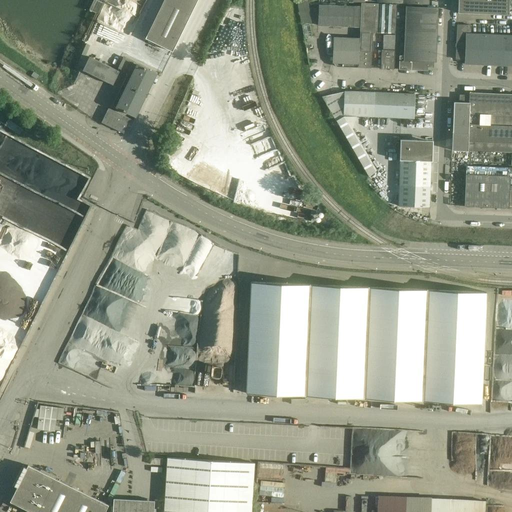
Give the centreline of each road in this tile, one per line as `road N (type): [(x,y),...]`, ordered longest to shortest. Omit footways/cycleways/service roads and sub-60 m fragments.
road 1 (unclassified): [(123,163),(204,213),(295,247),(334,256),(511,263)]
road 2 (unknown): [(140,402),(435,414)]
road 3 (unknown): [(140,402),(143,419),(159,432),(346,444)]
road 4 (unclassified): [(445,81),(440,216),(511,219)]
road 5 (unclassified): [(123,163),(203,0)]
road 6 (unclassified): [(0,77),(123,163)]
road 7 (unknown): [(119,398),(128,351),(156,296),(194,291)]
road 8 (unknown): [(435,414),(437,484),(511,493)]
